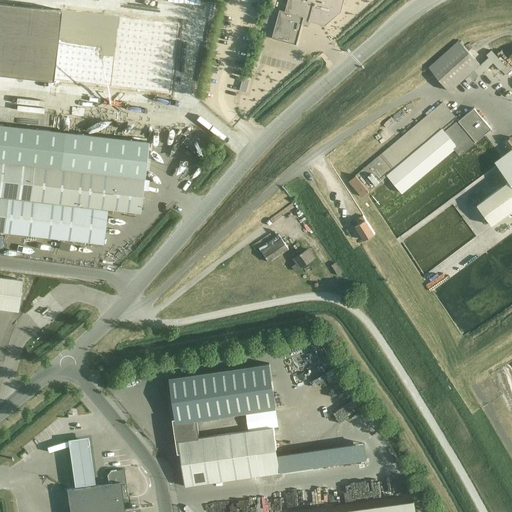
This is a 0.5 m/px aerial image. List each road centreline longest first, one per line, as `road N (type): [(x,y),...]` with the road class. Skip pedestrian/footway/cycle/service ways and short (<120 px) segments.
road 1 (tertiary): [(137,285),(278,126),(423,0)]
road 2 (unclassified): [(64,364),(153,468),(165,511)]
road 3 (unclassified): [(0,262),(137,285)]
